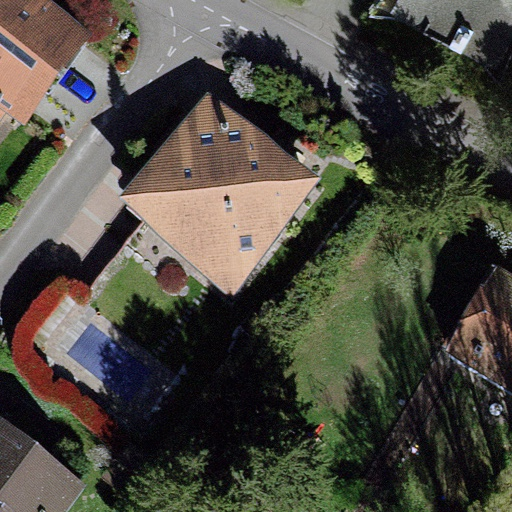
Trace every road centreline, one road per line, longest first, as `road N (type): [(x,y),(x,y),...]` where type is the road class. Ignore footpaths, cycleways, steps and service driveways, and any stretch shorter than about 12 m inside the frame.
road 1 (residential): [(223,9),(0,321)]
road 2 (residential): [(511,145),(223,9)]
